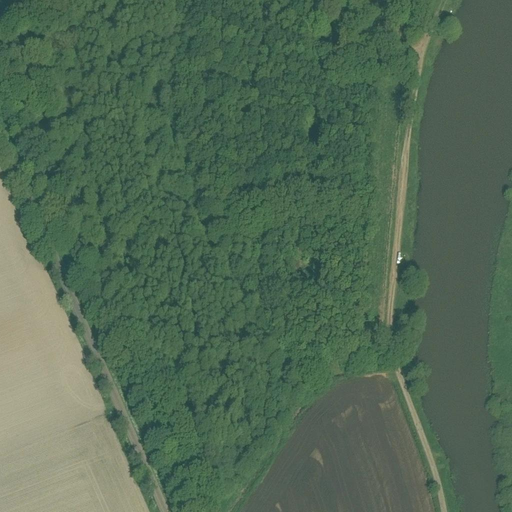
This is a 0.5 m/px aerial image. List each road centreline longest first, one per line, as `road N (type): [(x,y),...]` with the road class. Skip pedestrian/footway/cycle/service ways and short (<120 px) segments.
road 1 (track): [(443,511),(390,332),(406,136),(417,65),(441,0)]
road 2 (unclassified): [(165,511),(0,132)]
